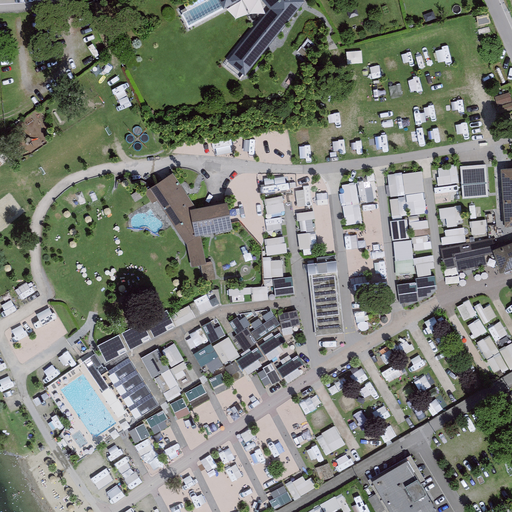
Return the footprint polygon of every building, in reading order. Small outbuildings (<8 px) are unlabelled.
[(299,0),(219,0),(224,8),(239,0),(261,0),(271,10),(228,61),(244,74),(302,3),(299,0)] [(511,92),(498,95),(501,111),(511,108),(511,92)] [(457,125),(458,137),(471,136),(470,125),(457,125)] [(433,128),(434,139),(447,138),(446,127),(433,128)] [(292,147),(302,146),(301,136),(291,138),(292,147)] [(463,164),(464,197),(489,196),(487,163),(463,164)] [(441,184),(460,183),(459,165),(439,167),(441,184)] [(196,205),(172,170),(143,189),(151,202),(156,199),(185,241),(190,266),(206,263),(200,232),(232,226),(226,199),(196,205)] [(428,212),(424,170),(390,173),(392,196),(394,216),(411,214),(428,212)] [(511,170),(500,172),(504,229),(511,228),(511,170)] [(359,182),(344,184),(348,224),(363,223),(359,182)] [(436,186),(437,201),(461,199),(460,184),(436,186)] [(311,187),(298,188),(299,204),(312,203),(311,187)] [(134,201),(142,197),(138,189),(130,193),(134,201)] [(283,194),(266,198),(270,214),(287,211),(283,194)] [(444,226),(463,222),(460,204),(441,208),(444,226)] [(316,209),(298,212),(299,220),(317,217),(316,209)] [(284,217),(268,218),(269,226),(285,224),(284,217)] [(410,237),(409,218),(393,219),(394,238),(410,237)] [(415,235),(431,234),(430,219),(414,220),(415,235)] [(488,219),(473,220),(474,234),(489,233),(488,219)] [(445,228),(446,243),(467,242),(467,227),(445,228)] [(317,231),(300,232),(301,248),(318,247),(317,231)] [(269,254),(289,252),(287,235),(267,238),(269,254)] [(395,241),(399,274),(418,272),(419,280),(399,282),(402,301),(440,297),(437,274),(436,274),(433,254),(415,257),(413,238),(395,241)] [(491,239),(440,250),(444,271),(456,268),(457,273),(487,267),(485,256),(493,254),(492,252),(494,252),(491,239)] [(511,244),(494,252),(492,252),(493,254),(501,275),(511,271),(511,244)] [(285,276),(284,257),(265,258),(266,277),(285,276)] [(315,337),(344,334),(337,272),(336,262),(307,266),(309,275),(315,337)] [(295,276),(276,277),(277,295),(296,294),(295,276)] [(231,287),(231,301),(271,300),(270,285),(231,287)] [(196,301),(202,314),(220,306),(214,293),(196,301)] [(473,300),(460,303),(464,319),(478,316),(473,300)] [(486,323),(499,316),(491,301),(478,308),(486,323)] [(191,306),(174,314),(179,325),(196,317),(191,306)] [(299,308),(281,313),(286,333),(296,331),(294,325),(302,323),(299,308)] [(252,323),(245,312),(230,322),(246,348),(283,324),(273,309),(252,323)] [(469,324),(477,337),(489,331),(482,317),(469,324)] [(502,320),(490,328),(499,341),(510,334),(502,320)] [(152,328),(156,336),(166,331),(163,323),(152,328)] [(130,328),(133,335),(126,338),(132,349),(154,339),(148,327),(141,331),(138,324),(130,328)] [(44,341),(53,337),(48,327),(39,331),(44,341)] [(123,333),(106,340),(109,348),(103,350),(107,361),(131,351),(123,333)] [(492,334),(479,340),(495,374),(511,366),(511,343),(500,349),(492,334)] [(25,355),(31,353),(29,351),(37,347),(34,340),(21,345),(25,355)] [(176,342),(164,350),(181,377),(193,370),(176,342)] [(93,351),(80,358),(101,392),(109,387),(101,375),(106,372),(93,351)] [(284,376),(289,383),(308,369),(296,353),(277,368),(272,362),(265,367),(268,371),(262,376),(269,387),(284,376)] [(106,372),(135,418),(156,405),(127,359),(106,372)] [(229,387),(224,375),(234,371),(232,368),(211,376),(218,392),(229,387)] [(359,383),(369,378),(364,368),(354,373),(359,383)] [(194,406),(212,398),(205,383),(187,391),(194,406)] [(307,407),(317,401),(311,391),(301,398),(307,407)] [(180,418),(192,413),(184,396),(172,402),(180,418)] [(155,430),(171,420),(164,408),(148,418),(155,430)] [(309,416),(315,427),(330,419),(324,408),(309,416)] [(44,416),(49,426),(60,421),(55,410),(44,416)] [(131,429),(138,442),(152,435),(146,422),(131,429)] [(318,435),(328,454),(347,444),(337,425),(318,435)] [(242,434),(247,441),(256,436),(252,428),(242,434)] [(222,446),(227,456),(235,453),(230,443),(222,446)] [(372,478),(391,511),(431,511),(437,509),(407,457),(372,478)] [(332,463),(318,466),(322,479),(335,476),(332,463)] [(319,487),(312,473),(289,484),(296,498),(319,487)] [(174,511),(188,511),(182,500),(171,506),(174,511)]
